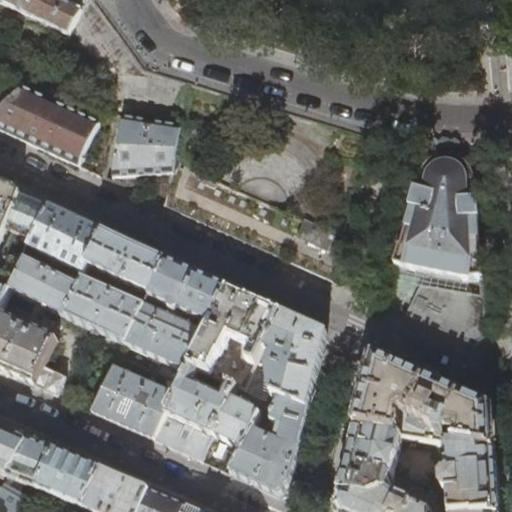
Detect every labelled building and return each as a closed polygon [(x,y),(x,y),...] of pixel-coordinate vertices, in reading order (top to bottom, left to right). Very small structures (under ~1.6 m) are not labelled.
[(0,0),(0,115),(2,108),(0,107),(0,3),(70,36),(81,12),(66,5),(67,0),(68,0),(85,4),(87,5),(89,0),(0,0)] [(79,168),(96,125),(20,90),(2,108),(0,115),(0,132),(11,137),(45,152),(72,165),(79,168)] [(112,112),(105,180),(123,186),(171,180),(174,164),(180,125),(112,112)] [(401,249),(396,268),(415,274),(416,272),(462,282),(463,284),(484,281),(483,261),(481,261),(480,240),(479,221),(480,220),(479,201),(477,201),(476,186),(476,181),(473,174),(471,170),(466,164),(460,160),(454,157),(447,156),(439,157),(436,159),(429,162),(425,167),(420,173),(417,191),(416,191),(411,210),(412,210),(402,249),(401,249)] [(349,247),(174,164),(171,180),(166,208),(187,217),(247,244),(313,274),(340,286),(349,247)] [(0,251),(10,226),(23,197),(1,187),(0,186),(0,251)] [(23,197),(10,226),(37,239),(50,209),(35,203),(23,197)] [(352,202),(336,198),(332,215),(348,219),(352,202)] [(15,288),(12,293),(127,346),(145,308),(86,281),(91,268),(152,294),(168,262),(136,248),(78,222),(50,209),(37,239),(32,251),(85,276),(80,287),(26,262),(22,272),(15,288)] [(22,272),(0,262),(0,281),(15,288),(22,272)] [(176,314),(178,311),(212,326),(229,291),(196,276),(168,262),(152,294),(150,298),(172,308),(170,311),(176,314)] [(476,348),(488,338),(484,281),(463,284),(462,282),(416,272),(415,274),(396,268),(386,307),(427,325),(476,348)] [(0,319),(2,316),(12,293),(15,288),(0,281),(0,319)] [(253,351),(248,364),(256,367),(263,351),(282,315),(257,303),(229,291),(212,326),(207,336),(191,368),(200,372),(210,376),(219,358),(220,359),(230,340),(253,351)] [(146,308),(145,308),(127,346),(188,374),(191,368),(207,336),(146,308)] [(256,367),(245,392),(268,402),(270,397),(281,399),(311,408),(319,376),(328,336),(303,324),(282,315),(263,351),(273,355),(266,371),(256,367)] [(0,373),(6,376),(37,390),(37,389),(58,398),(67,380),(45,370),(58,341),(2,316),(0,319),(0,373)] [(367,387),(357,430),(401,438),(405,423),(403,421),(404,417),(410,415),(415,418),(411,425),(428,433),(430,428),(442,434),(441,439),(451,441),(451,435),(460,437),(458,447),(495,453),(494,431),(493,410),(430,381),(374,357),(367,387)] [(206,391),(194,385),(200,372),(191,368),(188,374),(177,398),(155,442),(180,454),(203,464),(232,403),(238,389),(229,385),(222,399),(216,396),(218,391),(208,386),(206,391)] [(116,369),(94,415),(120,427),(155,442),(177,398),(155,388),(157,383),(152,380),(149,385),(116,369)] [(282,499),(292,491),(294,481),(299,461),(303,445),(311,408),(281,399),(273,417),(272,424),(284,430),(280,445),(253,433),(244,452),(232,477),(261,490),(282,499)] [(225,474),(237,449),(244,452),(253,433),(261,416),(249,411),(251,407),(245,404),(243,408),(232,403),(203,464),(214,469),(225,474)] [(499,511),(498,487),(495,453),(458,447),(401,438),(357,430),(349,465),(337,511),(499,511)] [(11,478),(30,445),(4,434),(0,431),(0,495),(3,491),(11,478)] [(42,445),(33,441),(30,445),(11,478),(39,491),(56,451),(42,445)] [(85,511),(103,472),(76,460),(56,451),(39,491),(85,511)] [(142,511),(150,493),(130,484),(103,472),(85,511),(87,511),(142,511)] [(11,489),(8,494),(3,491),(0,495),(0,511),(30,511),(34,503),(11,489)] [(186,511),(187,510),(165,500),(150,493),(142,511),(186,511)]
